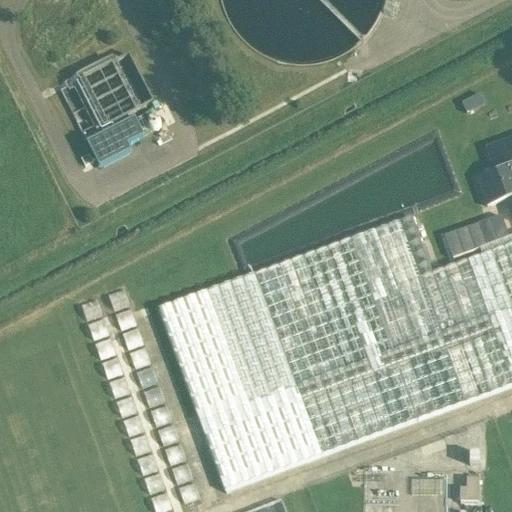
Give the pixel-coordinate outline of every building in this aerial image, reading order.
[(68,90),(88,133),(148,105),(124,53),(108,60),(106,57),(59,79),(65,92),(68,90)] [(479,95),(462,104),(466,113),(484,104),(479,95)] [(135,124),(89,148),(100,170),(130,155),(127,148),(143,140),(135,124)] [(412,219),(159,311),(225,493),(511,388),(511,141),(488,150),(496,173),(477,180),(488,208),(507,201),(511,215),(511,246),(433,275),(412,219)] [(181,387),(165,393),(177,425),(193,419),(181,387)] [(421,453),(443,446),(441,438),(419,444),(421,453)] [(412,495),(442,494),(441,476),(411,477),(412,495)] [(461,490),(461,504),(480,504),(480,481),(467,480),(467,490),(461,490)]
